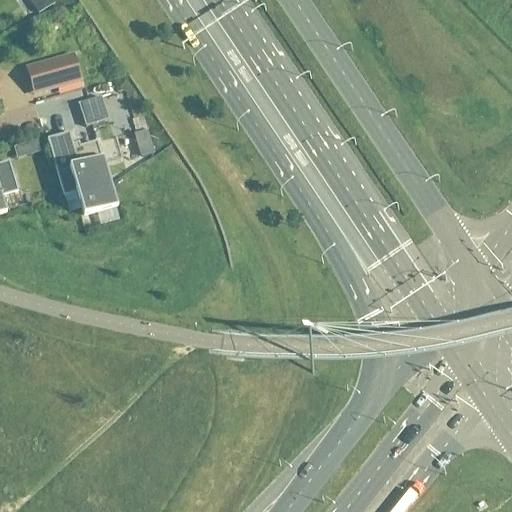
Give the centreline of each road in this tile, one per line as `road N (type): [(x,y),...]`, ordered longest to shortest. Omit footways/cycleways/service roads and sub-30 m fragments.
road 1 (primary): [(481,276),(289,0)]
road 2 (primary): [(219,0),(354,202)]
road 3 (primary): [(354,202),(354,278),(379,338),(369,406)]
road 4 (primary): [(342,511),(459,360)]
road 5 (primary): [(388,511),(485,397)]
road 6 (primary): [(354,202),(436,325)]
road 7 (primary): [(369,406),(286,511)]
